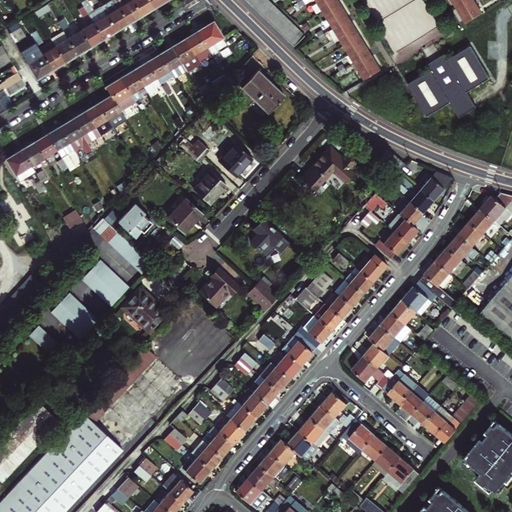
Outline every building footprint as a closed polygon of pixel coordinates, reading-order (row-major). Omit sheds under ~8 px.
[(110,34),(116,30),(101,7),(94,11),(87,0),(86,0),(81,3),(83,6),(88,14),(93,22),(103,38),(110,34)] [(129,23),(114,0),(111,0),(101,7),(116,30),(122,27),(129,23)] [(131,0),(114,0),(129,23),(136,19),(141,15),(131,0)] [(154,8),(149,0),(131,0),(141,15),(147,12),(154,8)] [(259,0),(253,6),(258,11),(269,1),(267,0),(259,0)] [(316,1),(322,12),(338,2),(336,0),(303,0),(298,3),(301,9),(306,6),(307,7),(316,1)] [(477,4),(473,0),(465,0),(455,7),(463,20),(464,22),(466,24),(482,14),(482,13),(477,4)] [(258,11),(263,16),(274,6),(269,1),(258,11)] [(322,12),(333,29),(349,19),(347,16),(338,2),(322,12)] [(477,4),(482,13),(486,10),(481,2),(477,4)] [(83,17),(88,14),(83,6),(78,9),(83,17)] [(274,6),(263,16),(268,21),(279,11),(274,6)] [(268,21),(274,27),(285,16),(279,11),(268,21)] [(274,27),(279,32),(289,21),(285,16),(274,27)] [(63,18),(58,22),(63,29),(68,26),(63,18)] [(333,29),(343,46),(359,36),(351,23),(349,19),(333,29)] [(279,32),(284,36),(294,26),(289,21),(279,32)] [(77,54),(68,38),(63,29),(58,22),(53,24),(58,32),(50,37),(55,46),(65,61),(71,58),(77,54)] [(103,38),(93,22),(81,30),(90,46),(97,42),(103,38)] [(197,32),(211,56),(212,56),(217,64),(222,61),(216,51),(226,45),(222,38),(223,38),(213,22),(205,27),(197,32)] [(284,36),(289,42),(300,32),(294,26),(284,36)] [(20,27),(9,34),(14,42),(25,36),(20,27)] [(315,32),(318,37),(324,34),(321,29),(315,32)] [(81,30),(68,38),(77,54),(85,49),(90,46),(81,30)] [(199,63),(211,56),(197,32),(190,36),(184,39),(199,63)] [(289,42),(294,47),(305,37),(300,32),(289,42)] [(43,54),(37,45),(35,42),(33,37),(31,34),(26,37),(31,44),(20,51),(37,79),(44,74),(52,69),(43,54)] [(38,34),(33,37),(35,42),(37,45),(43,42),(38,34)] [(327,39),(324,34),(318,37),(322,42),(327,39)] [(359,36),(343,46),(354,63),(370,53),(368,50),(359,36)] [(199,63),(184,39),(178,43),(172,47),(186,71),(187,72),(199,64),(199,63)] [(59,65),(65,61),(55,46),(43,54),(52,69),(59,65)] [(166,51),(159,55),(171,75),(173,79),(186,71),(172,47),(166,51)] [(407,85),(427,117),(450,103),(459,119),(476,108),(467,93),(490,79),(470,47),(447,60),(444,55),(427,65),(430,71),(407,85)] [(6,53),(0,56),(0,66),(11,60),(6,53)] [(370,53),(354,63),(365,81),(380,71),(372,57),(370,53)] [(146,63),(158,82),(171,75),(159,55),(152,59),(146,63)] [(212,67),(217,64),(212,56),(207,59),(212,67)] [(147,93),(160,86),(158,82),(146,63),(139,67),(133,70),(143,86),(147,93)] [(336,66),(340,72),(346,69),(342,63),(336,66)] [(268,112),(284,95),(271,82),(257,69),(241,86),(268,112)] [(349,74),(346,69),(340,72),(343,77),(349,74)] [(143,86),(133,70),(127,74),(120,78),(130,94),(135,103),(142,99),(136,90),(143,86)] [(0,90),(3,89),(9,85),(21,78),(17,72),(5,80),(6,81),(0,84),(0,90)] [(0,112),(12,105),(8,98),(26,88),(30,95),(33,93),(29,86),(26,87),(21,78),(9,85),(3,89),(0,90),(0,112)] [(135,103),(130,94),(120,78),(113,83),(105,87),(111,96),(120,111),(135,103)] [(167,84),(161,87),(166,95),(171,91),(167,84)] [(205,102),(210,97),(207,93),(201,96),(202,97),(205,102)] [(120,111),(111,96),(107,98),(105,99),(98,103),(107,119),(120,111)] [(205,102),(202,97),(194,102),(197,107),(205,102)] [(94,127),(107,119),(98,103),(91,107),(89,109),(85,111),(94,127)] [(87,143),(100,136),(94,127),(85,111),(81,113),(79,115),(72,119),(87,143)] [(178,118),(173,121),(177,128),(182,125),(178,118)] [(92,152),(87,143),(72,119),(65,123),(63,124),(59,127),(73,149),(74,151),(82,147),(87,155),(92,152)] [(118,125),(113,128),(117,136),(123,132),(118,125)] [(66,154),(73,149),(59,127),(56,129),(53,130),(47,134),(56,150),(60,157),(66,154)] [(117,136),(113,128),(108,131),(112,139),(117,136)] [(56,150),(47,134),(40,138),(38,140),(34,142),(44,158),(56,150)] [(203,155),(192,145),(184,138),(179,143),(198,161),(203,155)] [(197,139),(192,145),(203,155),(208,149),(197,139)] [(31,166),(44,158),(34,142),(30,144),(27,146),(21,150),(31,166)] [(235,142),(218,161),(235,176),(243,167),(252,157),(235,142)] [(375,142),(369,149),(379,159),(389,149),(375,142)] [(328,146),(310,166),(308,168),(300,177),(314,191),(332,172),(345,183),(354,172),(351,170),(361,160),(348,148),(341,156),(339,159),(332,152),(333,150),(333,149),(333,148),(330,146),(328,146)] [(339,159),(341,156),(333,148),(333,149),(333,150),(332,152),(339,159)] [(379,159),(384,164),(394,154),(389,149),(379,159)] [(35,172),(31,166),(21,150),(11,156),(5,159),(19,181),(35,172)] [(60,157),(61,159),(64,164),(70,160),(66,154),(60,157)] [(394,154),(384,164),(388,169),(399,159),(394,154)] [(64,164),(61,159),(56,162),(61,170),(66,166),(64,164)] [(399,159),(388,169),(393,174),(404,164),(399,159)] [(70,160),(64,164),(66,166),(70,173),(76,170),(70,160)] [(452,178),(435,170),(430,177),(419,189),(432,200),(440,192),(452,178)] [(41,171),(36,174),(41,182),(46,179),(41,171)] [(210,171),(193,189),(209,204),(217,196),(226,185),(210,171)] [(44,188),(41,182),(34,186),(38,192),(44,188)] [(116,187),(121,194),(127,187),(124,182),(116,187)] [(409,201),(419,189),(416,186),(415,185),(405,197),(409,201)] [(432,200),(419,189),(409,201),(422,212),(428,205),(432,200)] [(383,208),(387,203),(375,192),(364,205),(370,210),(371,211),(378,204),(383,208)] [(486,203),(480,210),(494,222),(499,226),(504,219),(508,222),(511,216),(511,212),(506,208),(511,201),(511,194),(502,193),(496,199),(492,195),(486,203)] [(185,198),(168,216),(184,231),(192,223),(201,213),(185,198)] [(417,218),(422,212),(409,201),(399,213),(412,224),(417,218)] [(144,227),(150,220),(140,211),(141,209),(135,202),(118,221),(135,237),(144,227)] [(370,210),(359,222),(365,227),(371,220),(376,224),(380,219),(371,211),(370,210)] [(484,234),(494,222),(480,210),(475,216),(470,222),(484,234)] [(76,211),(63,219),(70,230),(83,222),(76,211)] [(412,224),(399,213),(388,226),(393,231),(406,242),(412,235),(417,229),(412,224)] [(268,257),(276,249),(285,239),(263,218),(254,228),(258,232),(254,236),(250,241),(268,257)] [(93,229),(108,243),(112,247),(142,275),(152,265),(102,219),(93,229)] [(473,247),(484,234),(470,222),(464,229),(458,235),(473,247)] [(406,242),(393,231),(383,243),(379,239),(375,244),(391,258),(395,253),(396,253),(400,249),(406,242)] [(453,241),(447,248),(461,260),(467,253),(474,259),(480,253),(473,247),(458,235),(453,241)] [(289,242),(285,239),(276,249),(280,252),(289,242)] [(450,273),(461,260),(447,248),(441,255),(436,261),(450,273)] [(339,252),(333,258),(344,267),(349,261),(339,252)] [(366,254),(356,266),(372,281),(380,272),(387,264),(374,253),(370,257),(366,254)] [(130,288),(105,265),(100,260),(82,280),(86,284),(111,308),(121,298),(130,288)] [(439,286),(450,273),(436,261),(428,270),(419,280),(438,296),(452,308),(456,304),(458,302),(439,286)] [(345,279),(349,282),(362,293),(367,287),(372,281),(356,266),(345,279)] [(218,268),(211,275),(214,277),(209,283),(200,292),(216,306),(229,291),(232,294),(238,286),(218,268)] [(480,276),(484,272),(479,268),(475,272),(480,276)] [(316,275),(328,285),(333,279),(321,269),(316,275)] [(474,271),(463,284),(469,289),(480,276),(475,272),(474,271)] [(31,274),(26,280),(34,287),(37,290),(42,284),(31,274)] [(317,297),(328,285),(316,275),(306,287),(317,296),(317,297)] [(511,276),(481,313),(511,339),(511,276)] [(253,286),(272,303),(279,296),(260,279),(253,286)] [(339,294),(349,282),(345,279),(335,291),(339,294)] [(26,281),(22,285),(32,295),(37,290),(34,287),(26,280),(26,281)] [(438,296),(419,280),(410,291),(403,299),(417,311),(421,315),(438,296)] [(339,294),(352,305),(357,299),(362,293),(349,282),(339,294)] [(22,285),(17,290),(28,300),(32,295),(22,285)] [(247,293),(265,310),(268,306),(272,303),(253,286),(247,293)] [(305,286),(295,298),(306,309),(317,296),(306,287),(305,286)] [(165,314),(155,305),(151,301),(154,298),(143,288),(125,307),(150,331),(165,314)] [(17,290),(12,295),(23,305),(28,300),(17,290)] [(99,321),(84,307),(79,302),(69,293),(51,312),(75,335),(81,340),(99,321)] [(339,294),(328,306),(341,317),(346,312),(352,305),(339,294)] [(12,295),(8,300),(18,310),(23,305),(12,295)] [(417,311),(403,299),(397,306),(392,313),(406,325),(417,311)] [(8,300),(3,305),(14,315),(18,310),(8,300)] [(314,315),(318,318),(330,330),(336,323),(341,317),(328,306),(324,303),(314,315)] [(3,305),(0,308),(0,311),(9,320),(14,315),(3,305)] [(0,311),(0,321),(5,325),(9,320),(0,311)] [(381,325),(400,342),(411,329),(406,325),(392,313),(386,319),(381,325)] [(307,331),(318,318),(314,315),(303,327),(307,331)] [(330,330),(318,318),(307,331),(303,327),(301,326),(297,331),(316,347),(323,338),(330,330)] [(389,355),(400,342),(381,325),(375,332),(369,338),(375,343),(389,355)] [(427,325),(418,335),(424,340),(433,330),(427,325)] [(68,354),(53,340),(48,335),(38,326),(29,335),(34,340),(59,363),(68,354)] [(297,331),(293,335),(298,339),(292,345),(288,341),(281,349),(286,353),(300,365),(308,355),(316,347),(297,331)] [(269,349),(275,343),(264,334),(259,340),(269,349)] [(298,339),(293,335),(288,341),(292,345),(298,339)] [(389,355),(375,343),(369,350),(364,357),(378,369),(389,356),(389,355)] [(144,347),(83,413),(94,423),(156,357),(144,347)] [(257,362),(245,352),(239,358),(252,368),(257,362)] [(275,366),(289,378),(295,371),(300,365),(286,353),(275,366)] [(384,374),(378,369),(364,357),(358,363),(352,370),(367,382),(373,375),(379,381),(377,383),(383,388),(390,379),(384,374)] [(252,368),(239,358),(234,364),(246,375),(252,368)] [(264,379),(275,366),(270,362),(259,374),(264,379)] [(52,375),(59,381),(68,372),(61,365),(52,375)] [(289,378),(275,366),(264,379),(278,391),(283,384),(289,378)] [(392,396),(401,404),(417,385),(399,369),(394,375),(390,379),(383,388),(392,396)] [(388,370),(384,374),(390,379),(394,375),(388,370)] [(264,379),(259,374),(255,379),(260,383),(264,379)] [(447,375),(442,380),(455,391),(458,387),(460,385),(447,375)] [(234,388),(222,377),(216,383),(229,394),(234,388)] [(253,392),(267,404),(273,397),(278,391),(264,379),(260,383),(253,392)] [(223,401),(229,394),(216,383),(210,390),(223,401)] [(460,385),(458,387),(465,392),(467,390),(460,384),(460,385)] [(425,400),(429,395),(417,385),(401,404),(406,409),(413,414),(425,400)] [(241,405),(255,417),(261,410),(267,404),(253,392),(241,405)] [(328,398),(322,405),(336,417),(348,404),(334,392),(328,398)] [(429,395),(425,400),(437,411),(441,406),(429,395)] [(453,416),(441,406),(437,411),(425,425),(436,434),(446,443),(481,402),(472,395),(453,416)] [(437,411),(425,400),(413,414),(418,419),(425,425),(437,411)] [(204,418),(205,419),(211,411),(198,401),(192,408),(204,418)] [(230,418),(241,405),(238,402),(226,414),(230,418)] [(57,422),(39,405),(0,445),(0,477),(2,480),(57,422)] [(255,417),(241,405),(230,418),(244,430),(249,424),(255,417)] [(336,417),(322,405),(316,412),(311,418),(329,434),(341,421),(336,417)] [(192,408),(188,413),(199,423),(204,418),(192,408)] [(176,416),(181,421),(187,414),(182,410),(176,416)] [(83,413),(0,500),(0,511),(63,511),(122,449),(94,423),(83,413)] [(348,428),(356,418),(351,414),(343,423),(348,428)] [(230,418),(219,431),(233,443),(239,436),(244,430),(230,418)] [(329,434),(311,418),(306,424),(300,431),(318,447),(329,434)] [(351,438),(364,450),(376,435),(366,426),(356,418),(348,428),(344,433),(345,434),(340,440),(345,445),(346,443),(351,438)] [(491,422),(487,427),(490,429),(491,429),(494,431),(497,427),(491,422)] [(233,443),(219,431),(213,426),(209,431),(214,436),(208,444),(222,456),(228,449),(233,443)] [(174,427),(169,433),(181,444),(186,438),(174,427)] [(511,439),(497,427),(494,431),(491,429),(490,429),(486,435),(485,435),(488,438),(482,444),(480,442),(479,443),(464,461),(472,467),(471,468),(481,476),(476,483),(483,489),(485,487),(491,492),(497,496),(511,479),(509,476),(511,472),(511,439)] [(307,461),(318,447),(300,431),(294,438),(288,444),(297,452),(303,457),(307,461)] [(176,449),(181,444),(169,433),(164,439),(176,449)] [(478,442),(479,443),(480,442),(482,444),(488,438),(485,435),(486,435),(485,434),(478,442)] [(377,461),(389,447),(383,441),(376,435),(364,450),(377,461)] [(351,438),(346,443),(360,454),(364,450),(351,438)] [(191,452),(197,457),(211,469),(216,462),(222,456),(208,444),(202,439),(191,452)] [(277,446),(271,452),(286,465),(295,454),(297,452),(288,444),(283,439),(277,446)] [(396,453),(389,447),(377,461),(389,472),(402,458),(396,453)] [(286,465),(271,452),(266,459),(260,465),(275,478),(286,465)] [(145,457),(139,465),(150,475),(156,467),(145,457)] [(211,469),(197,457),(185,470),(199,483),(205,476),(211,469)] [(404,494),(420,474),(411,466),(402,458),(389,472),(403,483),(398,488),(404,494)] [(373,465),(385,476),(389,472),(377,461),(373,465)] [(472,467),(464,461),(461,465),(469,471),(471,468),(472,467)] [(145,481),(151,475),(150,475),(139,465),(134,471),(145,481)] [(254,472),(249,478),(263,491),(275,478),(260,465),(254,472)] [(385,476),(385,477),(398,488),(403,483),(389,472),(385,476)] [(163,486),(169,491),(182,502),(188,495),(193,490),(173,473),(163,486)] [(127,476),(117,488),(128,497),(138,485),(127,476)] [(258,509),(269,496),(263,491),(249,478),(243,485),(237,492),(258,509)] [(343,493),(332,484),(326,490),(337,499),(343,493)] [(439,485),(436,489),(439,492),(439,491),(442,493),(445,490),(439,485)] [(483,489),(482,490),(488,496),(491,492),(485,487),(483,489)] [(124,502),(128,497),(117,488),(113,493),(124,502)] [(347,495),(360,506),(361,505),(365,500),(352,490),(347,495)] [(472,511),(445,490),(442,493),(439,491),(439,492),(434,498),(436,500),(431,507),(428,505),(422,511),(472,511)] [(182,502),(169,491),(159,503),(169,511),(173,511),(177,507),(182,502)] [(352,502),(345,496),(341,501),(348,507),(352,502)] [(427,504),(428,505),(431,507),(436,500),(434,498),(433,497),(427,504)] [(281,507),(276,511),(295,511),(291,508),(295,503),(289,498),(281,507)] [(154,499),(143,511),(144,511),(169,511),(159,503),(154,499)] [(361,505),(369,511),(380,511),(366,499),(365,500),(361,505)] [(268,510),(269,511),(276,511),(281,507),(275,501),(268,510)] [(114,511),(103,502),(95,511),(96,511),(114,511)]
